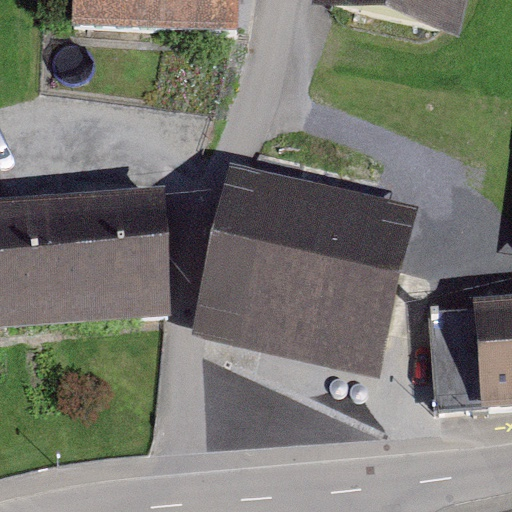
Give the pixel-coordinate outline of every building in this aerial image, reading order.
[(50,0),(46,32),(244,54),(250,0),(50,0)] [(481,0),(336,0),(334,11),(472,43),(481,0)] [(400,241),(235,203),(205,335),(370,373),(400,241)] [(0,346),(169,340),(164,215),(0,222),(0,346)] [(511,312),(485,314),(493,403),(511,402),(511,312)]
